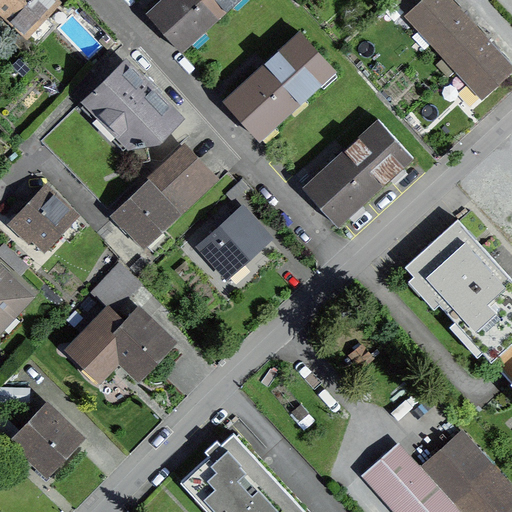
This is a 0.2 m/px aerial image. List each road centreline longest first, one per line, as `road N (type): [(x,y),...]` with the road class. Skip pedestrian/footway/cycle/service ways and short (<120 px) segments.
road 1 (residential): [(105,511),(274,340),(511,121)]
road 2 (unknown): [(352,268),(469,392),(497,391)]
